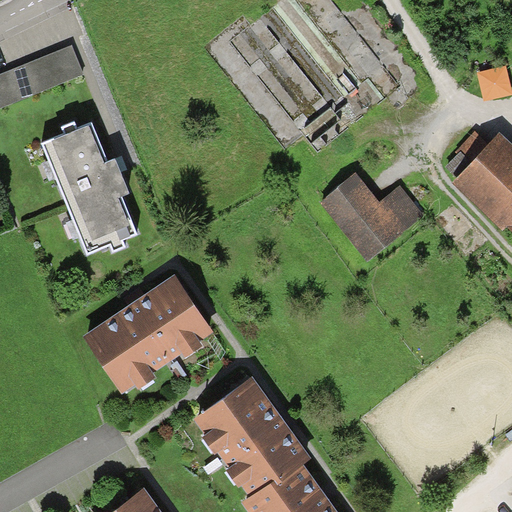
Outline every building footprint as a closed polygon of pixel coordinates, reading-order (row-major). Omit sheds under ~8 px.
[(333,0),(278,0),(221,46),(312,160),(403,88),(333,0)] [(71,49),(0,74),(0,105),(81,77),(71,49)] [(511,73),(510,65),(482,72),(490,100),(511,94),(511,73)] [(86,127),(37,148),(83,258),(108,248),(112,258),(124,252),(120,242),(130,237),(115,200),(126,195),(112,162),(102,166),(86,127)] [(511,145),(500,134),(451,186),(511,243),(511,145)] [(352,177),(318,205),(366,263),(421,218),(396,188),(375,204),(352,177)] [(175,277),(80,340),(118,398),(213,335),(175,277)] [(306,457),(250,379),(190,423),(247,500),(298,463),(306,457)] [(334,511),(298,463),(247,500),(239,506),(243,511),(334,511)] [(155,511),(141,492),(112,511),(155,511)]
